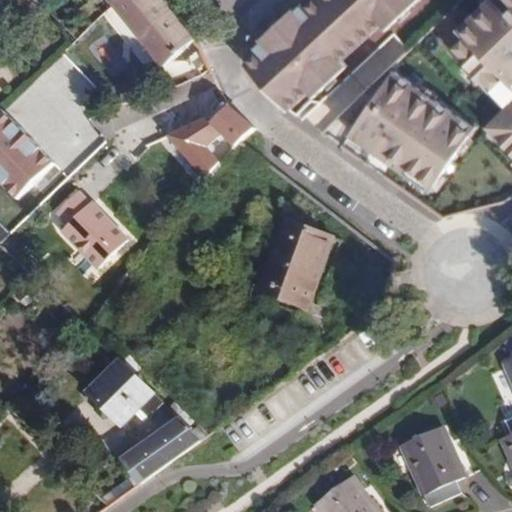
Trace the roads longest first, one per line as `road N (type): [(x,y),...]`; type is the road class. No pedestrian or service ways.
road 1 (residential): [(471,282),(429,338),(245,469),(163,482),(120,511)]
road 2 (residential): [(471,282),(429,236),(220,86),(232,25)]
